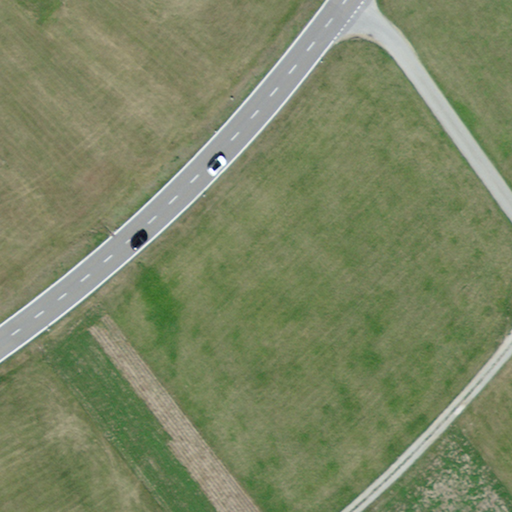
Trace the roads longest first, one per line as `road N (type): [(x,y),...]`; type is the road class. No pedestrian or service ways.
road 1 (primary): [(340,0),(273,87),(152,214),(0,338)]
road 2 (track): [(511,202),(353,0)]
road 3 (track): [(357,511),(418,464),(511,346)]
